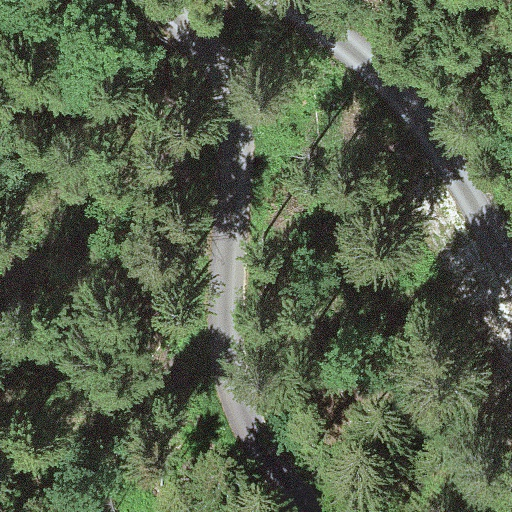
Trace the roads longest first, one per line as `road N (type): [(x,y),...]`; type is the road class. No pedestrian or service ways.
road 1 (unclassified): [(152,0),(228,75),(233,120),(214,297),(220,342),(247,428),(309,511)]
road 2 (track): [(300,0),(511,273)]
